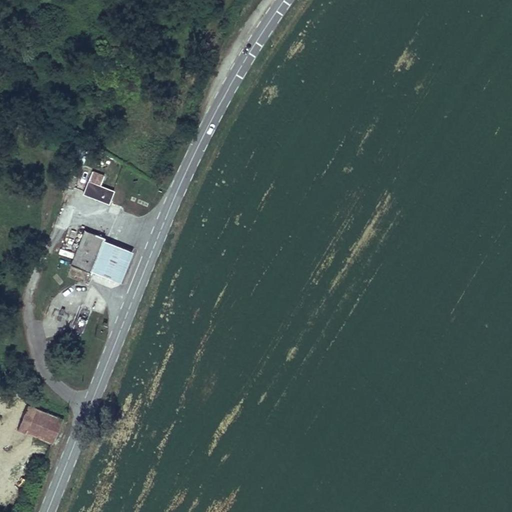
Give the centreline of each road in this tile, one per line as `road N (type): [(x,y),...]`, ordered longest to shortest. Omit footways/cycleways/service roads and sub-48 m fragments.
road 1 (secondary): [(46,511),(170,203),(238,66),(283,0)]
road 2 (unknown): [(88,407),(42,367),(29,311),(33,286),(72,223),(93,220),(154,241)]
